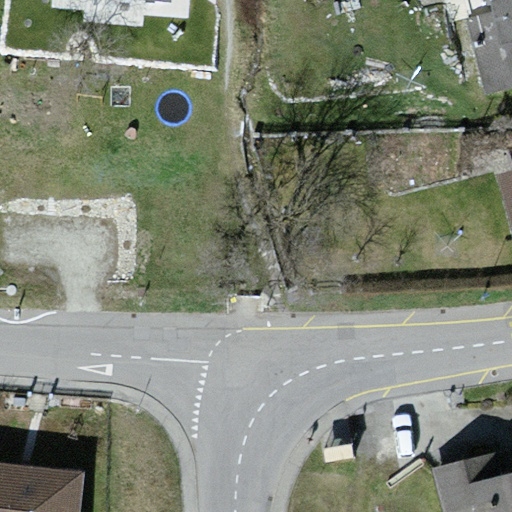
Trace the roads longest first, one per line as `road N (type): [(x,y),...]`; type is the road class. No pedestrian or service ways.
road 1 (tertiary): [(511,339),(251,364)]
road 2 (residential): [(251,364),(0,344)]
road 3 (tertiary): [(251,364),(234,511)]
